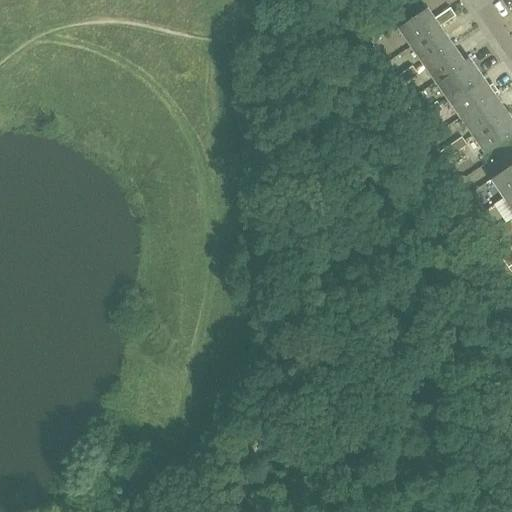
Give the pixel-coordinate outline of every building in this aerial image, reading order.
[(413,45),(440,27),(456,16),(451,8),(435,19),(427,8),(400,27),(413,45)] [(452,43),(440,27),(413,45),(424,62),(452,43)] [(464,61),(452,43),(424,62),(437,80),(464,61)] [(449,98),(480,76),(468,58),(464,61),(437,80),(449,98)] [(402,74),(407,81),(418,74),(413,66),(402,74)] [(407,81),(402,74),(391,81),(397,89),(407,81)] [(488,87),(480,76),(449,98),(462,117),(493,95),(499,91),(493,83),(488,87)] [(506,112),(493,95),(462,117),(475,135),(506,112)] [(427,109),(432,117),(443,110),(437,102),(427,109)] [(421,124),(432,117),(427,109),(416,117),(421,124)] [(511,121),(506,112),(475,135),(487,153),(511,135),(511,121)] [(451,145),(457,153),(467,145),(462,137),(451,145)] [(457,153),(451,145),(441,152),(446,160),(457,153)] [(511,164),(493,178),(506,197),(511,192),(511,164)] [(469,210),(475,219),(486,211),(480,202),(469,210)] [(486,211),(475,219),(480,226),(491,218),(486,211)]
